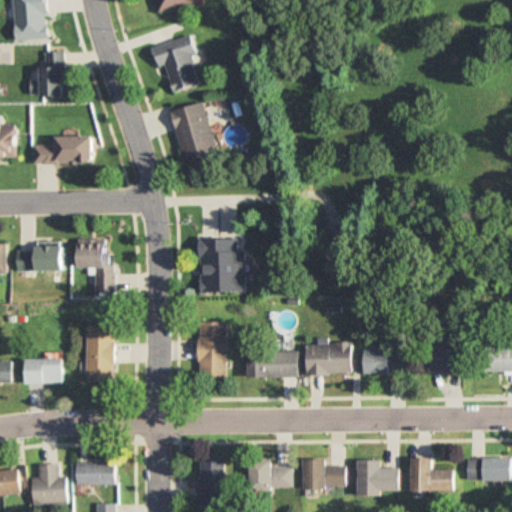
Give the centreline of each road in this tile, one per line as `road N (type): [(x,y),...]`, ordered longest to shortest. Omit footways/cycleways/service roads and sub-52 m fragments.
road 1 (residential): [(90,0),(156,250),(157,511)]
road 2 (residential): [(511,417),(0,431)]
road 3 (residential): [(0,202),(148,201)]
